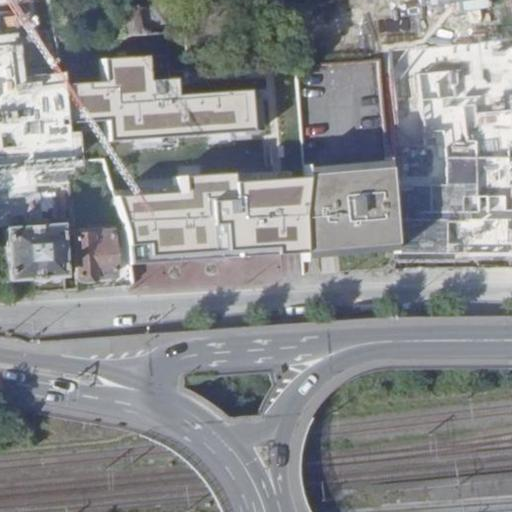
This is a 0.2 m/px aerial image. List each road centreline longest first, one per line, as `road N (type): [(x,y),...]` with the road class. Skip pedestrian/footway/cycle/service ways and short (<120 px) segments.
road 1 (residential): [(511,292),(0,316)]
road 2 (tertiary): [(349,346),(155,363)]
road 3 (tertiary): [(349,346),(511,340)]
road 4 (secondary): [(0,380),(138,409)]
